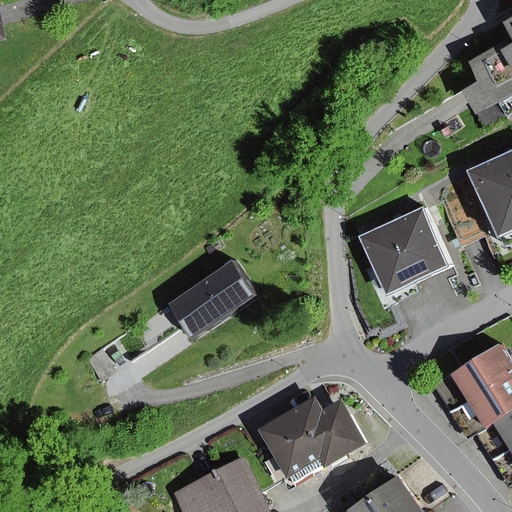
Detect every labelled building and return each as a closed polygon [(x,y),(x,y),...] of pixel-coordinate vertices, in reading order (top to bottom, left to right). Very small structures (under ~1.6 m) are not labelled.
[(511,18),(505,23),(511,35),(511,45),(505,49),(502,44),(470,62),(481,82),(465,92),(486,128),(511,112),(511,18)] [(511,150),(469,171),(499,238),(502,237),(506,247),(511,244),(511,150)] [(452,268),(425,207),(360,236),(388,297),(452,268)] [(257,296),(233,261),(169,305),(193,340),(257,296)] [(511,363),(500,344),(451,374),(469,402),(511,376),(511,363)] [(119,373),(103,349),(87,359),(103,383),(119,373)] [(511,376),(469,402),(485,429),(495,423),(511,412),(511,376)] [(259,430),(287,479),(290,477),(296,487),(326,470),(325,468),(368,444),(342,400),(324,411),(316,397),(259,430)] [(511,412),(495,423),(511,449),(511,412)] [(272,511),(244,457),(174,493),(183,511),(272,511)] [(424,511),(400,476),(348,511),(424,511)]
